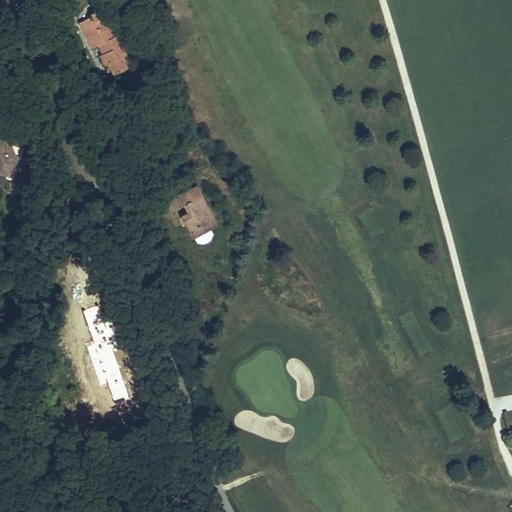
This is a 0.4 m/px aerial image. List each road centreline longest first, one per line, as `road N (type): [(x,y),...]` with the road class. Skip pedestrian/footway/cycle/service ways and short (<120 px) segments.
road 1 (residential): [(5,0),(228,511)]
road 2 (track): [(511,467),(495,428),(383,0)]
